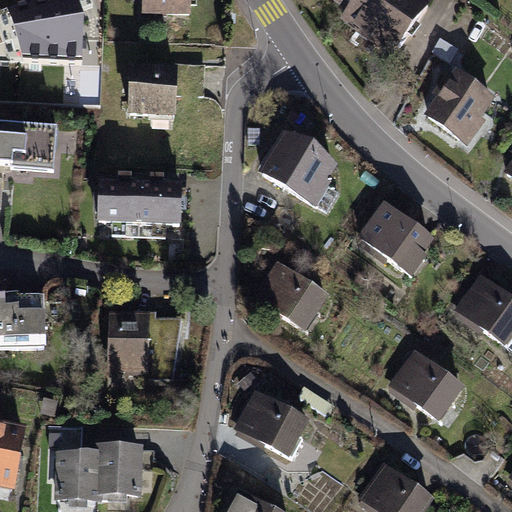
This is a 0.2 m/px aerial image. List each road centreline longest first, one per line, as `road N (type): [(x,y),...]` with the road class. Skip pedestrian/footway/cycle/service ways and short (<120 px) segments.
road 1 (residential): [(499,511),(378,417),(245,336),(222,333)]
road 2 (residential): [(511,253),(356,130),(303,57)]
road 3 (residential): [(226,291),(238,106),(303,57)]
road 4 (residential): [(226,291),(0,255)]
road 5 (residential): [(184,511),(222,333)]
